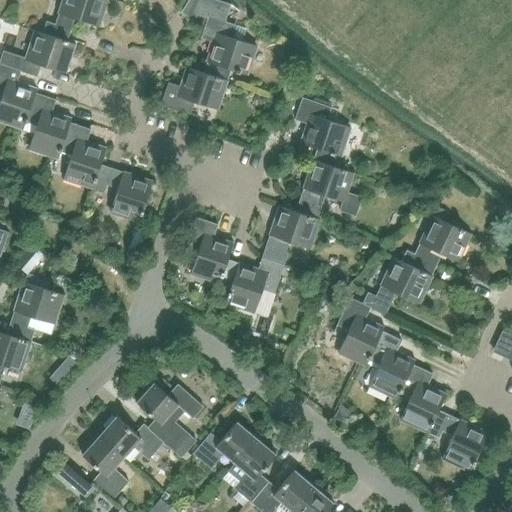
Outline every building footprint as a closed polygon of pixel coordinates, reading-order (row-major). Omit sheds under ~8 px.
[(33,29),(33,30),(63,40),(63,39),(67,40),(74,18),(100,26),(108,0),(61,0),(57,12),(59,13),(55,24),(47,21),(43,32),(33,29)] [(219,0),(200,0),(196,14),(207,18),(201,37),(212,41),(205,61),(201,72),(215,76),(215,75),(221,77),(220,78),(227,80),(228,75),(231,68),(247,74),(257,46),(241,40),(232,37),(236,25),(225,21),(230,3),(219,0)] [(3,50),(0,58),(0,63),(17,69),(16,69),(20,71),(37,76),(40,64),(66,73),(76,44),(66,41),(67,40),(63,39),(63,40),(33,30),(25,57),(3,50)] [(26,121),(35,93),(37,87),(17,81),(20,71),(16,69),(17,69),(0,63),(0,94),(1,95),(0,97),(0,122),(22,129),(25,121),(26,121)] [(168,82),(161,103),(189,113),(194,100),(218,109),(228,80),(227,80),(220,78),(221,77),(215,75),(215,76),(201,72),(186,66),(179,86),(168,82)] [(35,93),(26,121),(36,125),(28,149),(56,158),(70,116),(52,110),(55,99),(35,93)] [(317,148),(313,159),(342,169),(336,167),(340,156),(341,156),(351,127),(327,119),(331,107),(302,97),(295,118),(306,123),(299,142),(317,148)] [(92,187),(92,188),(94,182),(95,182),(97,177),(96,177),(100,164),(106,147),(86,140),(90,129),(70,122),(60,150),(71,154),(62,179),(91,188),(92,187)] [(304,188),(295,211),(309,216),(309,215),(314,216),(314,217),(320,220),(320,219),(319,218),(324,207),(320,205),(324,194),(342,200),(338,210),(355,216),(361,197),(347,192),(354,173),(342,169),(313,159),(312,159),(302,187),(304,188)] [(94,182),(92,188),(104,192),(107,184),(117,188),(109,212),(138,222),(153,180),(124,170),(123,172),(100,164),(96,177),(97,177),(95,182),(94,182)] [(270,234),(261,257),(283,265),(287,252),(282,250),(286,239),(310,248),(320,220),(314,217),(314,216),(309,215),(309,216),(295,211),(278,205),(268,234),(270,234)] [(431,215),(418,242),(419,242),(441,253),(458,261),(471,234),(443,220),(447,211),(435,205),(431,215)] [(219,284),(219,283),(221,276),(222,276),(224,271),(223,271),(227,259),(227,258),(232,242),(214,235),(217,224),(195,217),(185,245),(198,249),(190,274),(219,284)] [(31,244),(15,263),(28,274),(44,255),(31,244)] [(174,248),(170,262),(175,264),(179,265),(184,252),(179,250),(174,248)] [(221,276),(219,283),(230,287),(225,303),(253,313),(262,288),(273,292),(283,265),(261,257),(258,268),(239,262),(239,263),(227,259),(223,271),(224,271),(222,276),(221,276)] [(380,285),(375,295),(367,291),(362,303),(370,307),(385,314),(395,292),(419,303),(432,276),(425,272),(424,271),(421,269),(420,270),(392,257),(379,284),(380,285)] [(14,310),(11,322),(7,333),(19,338),(19,337),(24,338),(23,339),(30,341),(34,329),(27,327),(31,316),(55,323),(64,295),(22,281),(13,310),(14,310)] [(351,282),(344,287),(349,293),(355,288),(351,282)] [(369,358),(382,331),(384,327),(365,318),(370,307),(362,303),(349,297),(337,324),(348,329),(337,353),(365,366),(368,358),(369,358)] [(0,379),(5,365),(22,370),(31,342),(30,341),(23,339),(24,338),(19,337),(19,338),(7,333),(0,331),(0,379)] [(396,399),(400,391),(399,391),(412,364),(415,359),(396,350),(401,340),(382,331),(369,358),(379,363),(368,386),(396,399)] [(511,336),(503,356),(511,359),(511,336)] [(68,356),(58,367),(68,375),(75,366),(77,364),(68,356)] [(398,420),(426,433),(426,432),(427,432),(431,424),(432,424),(434,420),(432,420),(438,409),(446,393),(427,384),(432,373),(412,364),(399,391),(400,391),(410,396),(398,420)] [(153,381),(135,402),(155,418),(147,427),(164,441),(163,442),(181,458),(186,451),(196,440),(174,421),(184,410),(192,417),(203,406),(177,383),(168,394),(165,391),(159,387),(153,381)] [(340,404),(334,413),(343,423),(350,411),(340,404)] [(460,420),(449,415),(438,409),(432,420),(434,420),(432,424),(431,424),(427,432),(426,432),(426,433),(427,432),(438,437),(441,430),(452,435),(441,459),(469,472),(488,432),(460,419),(460,420)] [(115,415),(99,435),(124,457),(133,446),(148,459),(163,442),(164,441),(147,427),(143,423),(135,432),(115,415)] [(223,453),(234,463),(255,438),(236,422),(220,441),(210,432),(192,453),(211,468),(223,453)] [(124,457),(99,435),(82,454),(101,471),(92,481),(113,498),(128,481),(114,468),(124,457)] [(228,470),(227,471),(238,481),(235,484),(233,487),(247,499),(251,502),(268,481),(259,473),(272,458),(275,454),(255,438),(234,463),(228,470)] [(63,461),(56,470),(83,494),(91,485),(63,461)] [(268,481),(251,502),(253,504),(262,511),(272,511),(277,506),(283,511),(291,511),(292,511),(314,486),(295,470),(291,474),(278,489),(268,481)] [(291,511),(325,511),(334,502),(314,486),(292,511),(291,511)] [(120,495),(115,500),(121,506),(126,500),(120,495)] [(159,498),(148,511),(166,511),(170,507),(159,498)]
